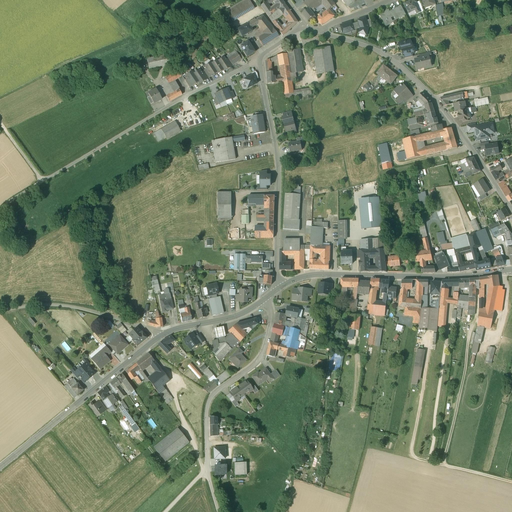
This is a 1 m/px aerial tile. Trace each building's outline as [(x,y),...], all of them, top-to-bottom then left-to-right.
[(248,0),(244,0),(226,11),(233,22),(254,9),(248,0)] [(281,0),(276,0),(274,2),(276,5),(272,8),(275,12),(284,4),(281,0)] [(315,0),(314,1),(307,7),(308,9),(309,8),(311,11),(313,10),(322,2),(320,0),(315,0)] [(335,5),(330,0),(320,0),(322,2),(328,10),(329,9),(335,5)] [(409,1),(403,3),(405,8),(407,7),(409,13),(415,10),(417,14),(420,12),(416,3),(417,3),(417,2),(415,0),(413,0),(409,2),(409,1)] [(422,0),(425,8),(435,4),(433,0),(422,0)] [(270,10),(265,3),(261,6),(268,17),(275,12),(272,8),(270,10)] [(275,12),(268,17),(269,18),(272,23),(276,20),(283,15),(289,11),(284,4),(275,12)] [(308,9),(302,14),(308,22),(315,16),(313,14),(315,12),(313,10),(311,11),(309,8),(308,9)] [(389,13),(388,10),(381,14),(385,20),(384,21),(386,26),(393,22),(390,17),(393,16),(395,19),(403,16),(398,8),(389,13)] [(328,10),(316,19),(321,25),(324,24),(334,16),(329,9),(328,10)] [(289,11),(283,15),(285,18),(289,23),(290,23),(293,27),(297,23),(289,11)] [(262,16),(255,20),(257,25),(261,31),(255,35),(259,40),(259,41),(263,47),(278,37),(273,30),(262,16)] [(366,21),(365,18),(357,20),(358,22),(355,23),(357,29),(360,28),(358,33),(366,35),(368,28),(366,21)] [(255,20),(248,24),(250,28),(257,25),(255,20)] [(281,27),(276,20),(272,23),(279,33),(282,36),(293,27),(290,23),(289,23),(287,26),(285,24),(281,27)] [(353,30),(357,29),(355,23),(352,24),(351,22),(340,25),(341,27),(343,33),(343,34),(354,31),(353,30)] [(248,24),(237,30),(241,37),(243,36),(252,31),(250,28),(248,24)] [(239,46),(247,57),(255,52),(247,41),(239,46)] [(399,44),(400,50),(402,50),(402,49),(412,47),(410,41),(407,42),(399,44)] [(330,47),(313,50),(317,74),(334,72),(330,47)] [(412,47),(402,49),(402,50),(403,56),(412,53),(415,53),(413,47),(412,47)] [(299,50),(286,52),(286,54),(290,73),(296,72),(303,71),(299,50)] [(237,53),(228,59),(232,65),(241,59),(238,55),(237,53)] [(286,54),(277,55),(278,59),(279,67),(280,76),(274,76),(275,83),(281,83),(283,95),(293,93),(293,91),(291,82),(290,73),(286,54)] [(167,55),(147,59),(149,69),(172,65),(167,55)] [(420,59),(420,58),(415,60),(417,69),(418,69),(417,68),(422,67),(422,68),(431,66),(429,57),(429,56),(424,57),(423,58),(420,59)] [(225,60),(224,57),(218,61),(223,70),(224,71),(230,67),(225,60)] [(211,64),(217,72),(216,72),(217,73),(223,70),(218,61),(217,60),(211,64)] [(211,63),(204,67),(206,69),(210,76),(211,76),(216,72),(217,72),(211,64),(211,63)] [(397,76),(383,65),(377,73),(380,76),(382,78),(384,79),(386,81),(390,84),(397,76)] [(179,70),(165,79),(169,85),(173,92),(177,98),(184,94),(180,88),(178,89),(174,81),(179,78),(182,76),(179,70)] [(199,70),(194,74),(198,81),(198,82),(199,84),(205,80),(205,79),(200,72),(201,72),(199,70)] [(193,74),(192,72),(186,76),(187,78),(192,85),(198,82),(198,81),(194,74),(193,74)] [(270,77),(270,72),(265,73),(266,84),(275,83),(274,76),(270,77)] [(243,80),(247,88),(256,84),(255,80),(253,75),(252,76),(243,80)] [(165,79),(161,81),(164,88),(169,85),(165,79)] [(373,88),(368,83),(363,88),(364,89),(365,88),(368,92),(386,87),(383,84),(380,86),(378,84),(373,88)] [(169,85),(164,88),(162,89),(166,96),(173,92),(169,85)] [(402,86),(401,85),(394,90),(399,96),(394,100),(398,104),(404,100),(404,99),(411,94),(403,85),(402,86)] [(311,88),(301,90),(302,96),(312,95),(311,88)] [(156,89),(148,94),(149,96),(153,103),(153,104),(161,99),(156,89)] [(228,89),(215,94),(217,98),(216,98),(219,104),(231,98),(229,93),(228,89)] [(173,92),(166,96),(169,102),(177,98),(173,92)] [(422,93),(416,98),(418,101),(423,106),(425,106),(431,104),(430,100),(422,93)] [(457,94),(440,98),(441,103),(444,106),(449,105),(448,101),(458,99),(457,94)] [(461,103),(454,104),(455,112),(458,111),(465,110),(463,102),(461,103)] [(431,104),(425,106),(426,110),(419,112),(420,116),(424,115),(434,113),(431,104)] [(465,110),(458,111),(459,114),(458,115),(459,120),(463,120),(463,122),(468,121),(468,119),(470,119),(469,115),(468,115),(467,112),(466,109),(465,110)] [(434,113),(424,115),(426,121),(427,125),(427,126),(430,125),(431,128),(431,129),(432,133),(438,131),(443,130),(441,125),(438,126),(437,118),(436,118),(434,113)] [(255,116),(251,117),(254,134),(264,132),(261,115),(255,116)] [(290,115),(284,117),(282,117),(284,124),(294,122),(292,115),(290,115)] [(175,121),(161,129),(165,137),(167,139),(181,131),(175,121)] [(294,122),(284,124),(286,132),(288,131),(294,129),(294,130),(295,129),(294,122)] [(476,127),(474,127),(475,132),(476,136),(475,137),(475,139),(476,140),(476,141),(486,139),(490,138),(489,134),(491,134),(491,130),(493,130),(492,123),(476,127)] [(475,124),(467,125),(468,133),(475,132),(474,127),(476,127),(475,124)] [(457,148),(451,128),(443,130),(438,131),(439,135),(443,134),(446,142),(446,143),(448,150),(457,148)] [(153,134),(158,141),(165,137),(161,129),(153,134)] [(420,136),(415,137),(416,142),(423,141),(433,138),(433,136),(439,135),(438,131),(432,133),(420,136)] [(411,138),(403,140),(406,152),(407,159),(420,156),(426,155),(443,151),(442,146),(438,147),(437,145),(425,148),(419,147),(417,147),(416,142),(415,137),(411,138)] [(231,138),(211,141),(215,163),(235,160),(232,142),(231,138)] [(297,142),(288,144),(290,152),(302,150),(300,142),(303,142),(302,138),(297,139),(297,142)] [(387,143),(378,146),(382,165),(391,163),(399,161),(397,154),(389,156),(387,143)] [(446,143),(437,145),(438,147),(442,146),(443,151),(448,150),(446,143)] [(488,145),(485,145),(485,149),(486,156),(498,154),(497,144),(488,145)] [(406,152),(397,154),(399,161),(407,159),(406,152)] [(480,171),(473,158),(466,160),(467,162),(470,170),(471,172),(472,175),(480,171)] [(509,171),(503,174),(506,179),(511,176),(511,174),(511,164),(511,165),(508,159),(504,162),(509,171)] [(208,163),(198,166),(199,172),(209,169),(208,163)] [(499,165),(489,171),(492,175),(496,172),(502,169),(499,165)] [(498,175),(494,178),(497,184),(503,181),(506,179),(503,174),(502,173),(498,175)] [(266,176),(260,176),(260,185),(260,186),(267,186),(270,185),(270,175),(266,176)] [(489,191),(482,180),(474,185),(480,196),(481,196),(485,194),(489,191)] [(511,194),(511,195),(509,191),(508,191),(504,185),(500,187),(504,194),(509,202),(511,199),(511,194)] [(231,220),(231,191),(217,191),(218,220),(231,220)] [(425,192),(418,194),(420,204),(428,202),(425,192)] [(294,194),(285,194),(284,219),(299,220),(300,195),(294,194)] [(261,196),(248,196),(248,204),(248,206),(255,206),(255,205),(261,205),(261,196)] [(274,196),(261,196),(261,205),(266,205),(266,214),(274,214),(274,196)] [(379,197),(359,199),(361,229),(382,227),(379,197)] [(502,220),(509,216),(504,209),(497,213),(502,220)] [(266,214),(266,216),(257,216),(257,221),(266,222),(265,226),(255,226),(255,231),(255,238),(273,238),(273,219),(274,214),(266,214)] [(299,220),(284,219),(283,229),(299,230),(300,220),(299,220)] [(475,233),(479,231),(475,220),(470,222),(475,233)] [(338,240),(344,240),(347,240),(347,221),(338,221),(338,240)] [(427,238),(423,221),(418,222),(421,238),(422,239),(427,238)] [(509,230),(504,224),(501,225),(505,232),(509,230)] [(501,225),(490,230),(493,237),(504,233),(505,232),(501,225)] [(321,228),(311,227),(311,234),(310,246),(321,246),(322,228),(321,228)] [(492,250),(484,229),(479,231),(475,233),(479,241),(481,246),(483,251),(485,253),(492,250)] [(478,263),(476,254),(475,250),(475,249),(478,248),(481,246),(479,241),(475,233),(467,236),(470,246),(471,252),(473,261),(475,269),(476,271),(480,270),(479,265),(478,263)] [(459,249),(470,246),(467,236),(466,234),(451,238),(452,244),(454,250),(459,249)] [(425,251),(414,253),(415,262),(420,261),(424,260),(432,259),(431,255),(429,247),(428,242),(427,238),(422,239),(425,251)] [(295,240),(283,240),(283,250),(280,250),(280,264),(284,264),(285,259),(285,254),(296,255),(295,262),(295,263),(293,263),(293,264),(291,264),(291,270),(304,270),(304,259),(310,260),(310,254),(310,246),(300,245),(300,240),(296,240),(296,239),(295,239),(295,240)] [(383,239),(360,241),(360,251),(384,249),(383,239)] [(321,246),(310,246),(310,254),(315,255),(315,254),(320,254),(321,254),(329,254),(330,247),(321,246)] [(459,249),(454,250),(455,255),(455,256),(458,255),(471,252),(470,246),(459,249)] [(481,246),(478,248),(483,260),(487,259),(485,253),(483,251),(481,246)] [(384,249),(360,251),(361,258),(368,258),(377,257),(378,259),(377,267),(373,267),(373,272),(386,272),(385,262),(384,249)] [(352,251),(341,251),(341,264),(352,264),(352,251)] [(441,270),(448,267),(444,257),(442,253),(434,257),(439,271),(441,270)] [(245,255),(240,255),(240,254),(240,255),(234,254),(234,270),(245,270),(245,263),(250,263),(250,262),(262,263),(262,257),(245,256),(245,255)] [(329,254),(321,254),(321,255),(321,260),(320,260),(320,261),(317,261),(317,263),(316,263),(316,260),(315,260),(315,255),(310,254),(310,260),(310,269),(329,270),(329,265),(329,254)] [(497,261),(495,261),(493,261),(493,262),(494,268),(505,266),(502,260),(501,257),(500,254),(495,256),(497,261)] [(399,256),(388,257),(388,262),(389,267),(400,266),(399,256)] [(448,257),(448,256),(444,257),(448,267),(447,272),(452,272),(452,267),(448,257)] [(368,258),(361,258),(361,261),(359,261),(359,266),(361,266),(361,272),(373,272),(373,267),(369,267),(368,258)] [(483,260),(482,260),(483,264),(479,265),(480,270),(491,268),(490,262),(489,259),(487,260),(487,259),(483,260)] [(424,260),(420,261),(421,273),(435,273),(434,267),(425,267),(424,260)] [(461,264),(460,264),(458,264),(458,267),(459,272),(470,270),(468,262),(461,264)] [(273,270),(265,271),(265,276),(263,276),(262,279),(259,279),(259,283),(264,284),(271,285),(273,270)] [(498,275),(488,277),(489,282),(490,288),(499,286),(498,275)] [(488,277),(479,278),(480,278),(480,279),(479,289),(479,298),(479,302),(479,309),(483,309),(484,295),(483,283),(489,282),(488,277)] [(348,279),(341,279),(340,299),(347,299),(347,295),(348,295),(349,292),(347,292),(347,287),(348,279)] [(358,279),(348,279),(347,287),(354,287),(358,287),(358,281),(358,279)] [(459,280),(442,281),(441,289),(441,288),(441,291),(448,292),(448,287),(454,286),(454,288),(454,293),(458,293),(459,292),(459,288),(459,280),(459,279),(459,280)] [(480,279),(469,279),(470,288),(469,290),(469,299),(468,306),(475,307),(475,289),(479,289),(480,279)] [(412,280),(402,280),(401,289),(406,289),(412,289),(412,287),(412,280)] [(428,280),(417,280),(416,286),(416,287),(416,293),(421,293),(422,286),(428,286),(428,280)] [(370,282),(358,281),(358,287),(357,294),(369,295),(370,287),(370,286),(370,282)] [(440,296),(441,291),(441,288),(441,282),(431,281),(430,286),(430,295),(440,296)] [(329,284),(319,283),(318,293),(328,294),(328,292),(329,284)] [(216,284),(206,286),(206,288),(208,295),(208,296),(216,294),(218,294),(216,284)] [(499,286),(490,288),(489,295),(488,298),(487,308),(488,310),(494,310),(502,312),(505,290),(502,290),(503,287),(499,286)] [(383,303),(374,302),(376,287),(370,287),(369,295),(368,300),(367,313),(367,314),(374,315),(385,316),(386,303),(383,303)] [(396,288),(388,287),(388,290),(387,294),(387,297),(395,298),(396,288)] [(303,290),(293,289),(292,300),(306,301),(307,296),(307,289),(303,289),(303,290)] [(406,291),(406,289),(401,289),(399,307),(405,307),(404,315),(413,316),(420,317),(422,296),(416,296),(415,301),(406,300),(405,299),(406,291)] [(252,291),(240,290),(240,295),(240,302),(246,302),(247,298),(251,298),(252,291)] [(448,292),(441,291),(440,296),(439,306),(446,307),(446,303),(447,298),(448,292)] [(453,299),(450,299),(450,303),(458,304),(458,295),(458,293),(454,293),(453,299)] [(462,296),(460,296),(460,295),(458,295),(458,304),(458,306),(461,306),(468,307),(468,306),(469,299),(467,299),(466,299),(462,300),(462,296)] [(427,308),(427,296),(422,296),(420,317),(419,324),(418,323),(417,329),(437,332),(437,326),(439,310),(427,308)] [(216,297),(209,299),(213,316),(222,314),(219,297),(216,297)] [(164,300),(160,300),(162,313),(167,312),(166,311),(173,309),(171,300),(164,301),(164,300)] [(200,309),(199,302),(195,304),(196,311),(198,319),(206,317),(205,313),(207,313),(206,308),(200,309)] [(446,307),(439,306),(439,310),(437,326),(444,327),(446,307)] [(299,309),(288,307),(286,316),(288,316),(292,317),(297,318),(299,309)] [(189,312),(189,308),(184,309),(185,313),(180,314),(182,322),(191,320),(190,312),(189,312)] [(483,309),(479,309),(479,315),(477,326),(484,327),(490,329),(494,310),(488,310),(483,309)] [(285,314),(276,313),(274,324),(282,326),(283,322),(285,314)] [(354,315),(350,314),(349,315),(348,329),(354,330),(359,330),(360,316),(354,315)] [(297,318),(292,317),(290,323),(289,328),(290,328),(299,330),(306,332),(309,323),(310,317),(306,316),(305,320),(297,318)] [(161,318),(156,319),(156,322),(153,322),(149,321),(148,326),(158,328),(162,327),(161,318)] [(256,318),(236,324),(247,335),(251,330),(249,327),(250,327),(250,326),(258,324),(256,318)] [(371,321),(368,344),(373,345),(380,346),(382,328),(376,328),(377,325),(375,325),(375,321),(371,321)] [(236,324),(228,331),(230,334),(239,343),(247,335),(236,324)] [(284,327),(274,325),(272,333),(279,334),(282,335),(284,327)] [(126,330),(122,326),(118,330),(122,334),(126,330)] [(477,326),(474,342),(479,343),(481,344),(484,327),(477,326)] [(218,338),(224,337),(225,336),(223,327),(213,329),(216,339),(218,338)] [(289,328),(284,327),(282,335),(285,336),(288,337),(290,328),(289,328)] [(288,337),(286,343),(283,343),(283,345),(286,346),(285,347),(296,349),(297,350),(299,342),(296,342),(299,330),(290,328),(288,337)] [(134,331),(129,336),(133,340),(132,340),(137,347),(147,338),(144,335),(145,334),(144,333),(143,334),(141,332),(140,333),(138,330),(137,329),(136,329),(135,329),(135,330),(134,331)] [(279,334),(272,333),(270,342),(277,344),(279,334)] [(192,334),(184,340),(185,342),(184,342),(187,345),(188,345),(190,348),(194,345),(194,346),(199,343),(195,338),(195,337),(192,334)] [(195,337),(195,338),(199,343),(199,344),(204,341),(200,334),(195,337)] [(230,334),(224,339),(224,337),(218,338),(218,340),(217,341),(217,340),(212,341),(214,349),(211,350),(218,361),(230,348),(232,351),(239,343),(230,334)] [(92,344),(96,339),(91,335),(88,340),(92,344)] [(119,336),(109,345),(110,346),(110,347),(113,350),(117,354),(127,345),(119,336)] [(162,341),(158,345),(167,354),(170,350),(166,346),(164,344),(165,343),(162,341)] [(61,344),(67,352),(71,350),(65,342),(61,344)] [(277,344),(270,342),(267,356),(275,357),(276,353),(273,352),(274,349),(284,351),(285,347),(286,346),(283,345),(277,344)] [(296,349),(285,347),(284,351),(283,356),(290,358),(290,356),(294,357),(296,349)] [(489,347),(485,362),(491,364),(495,348),(489,347)] [(56,348),(53,351),(58,357),(61,354),(56,348)] [(103,349),(91,359),(100,369),(109,361),(105,356),(108,354),(103,349)] [(239,349),(228,359),(232,363),(233,361),(239,367),(246,360),(240,354),(242,352),(239,349)] [(426,351),(418,350),(412,384),(418,385),(419,380),(421,380),(426,351)] [(148,354),(139,361),(144,368),(150,364),(154,361),(148,354)] [(90,365),(85,359),(82,361),(85,365),(86,364),(88,367),(90,365)] [(144,368),(139,361),(135,363),(136,364),(141,371),(144,368)] [(169,380),(154,361),(150,364),(157,373),(148,380),(150,383),(156,391),(162,385),(169,380)] [(198,379),(202,377),(192,363),(188,365),(198,379)] [(85,365),(82,368),(90,378),(94,374),(88,367),(86,364),(85,365)] [(141,371),(136,364),(133,366),(136,371),(136,372),(137,372),(139,375),(142,372),(141,371)] [(77,372),(74,368),(70,371),(77,378),(79,377),(76,373),(77,372)] [(77,372),(76,373),(79,377),(84,383),(90,378),(82,368),(77,372)] [(130,369),(125,371),(131,380),(133,379),(135,377),(133,373),(130,369)] [(213,375),(208,369),(203,372),(209,379),(213,375)] [(265,369),(258,374),(257,373),(252,377),(258,385),(267,379),(269,382),(272,379),(273,379),(269,375),(265,369)] [(276,370),(269,375),(273,379),(272,379),(273,381),(280,376),(276,370)] [(142,372),(139,375),(137,372),(136,372),(136,371),(133,373),(135,377),(136,378),(137,377),(140,382),(143,380),(146,378),(142,372)] [(226,372),(216,379),(220,384),(230,377),(226,372)] [(122,374),(116,379),(120,384),(123,382),(127,387),(126,387),(129,391),(131,393),(132,393),(134,391),(122,374)] [(216,379),(213,375),(209,379),(208,379),(210,382),(213,380),(214,382),(217,386),(220,384),(216,379)] [(74,379),(68,384),(71,389),(77,395),(83,391),(74,379)] [(120,384),(116,379),(110,384),(118,393),(121,391),(120,390),(118,386),(120,384)] [(214,382),(213,380),(210,382),(202,389),(208,394),(217,386),(214,382)] [(246,381),(238,387),(244,396),(252,391),(253,390),(251,388),(246,381)] [(127,387),(123,382),(120,384),(126,393),(129,391),(126,387),(127,387)] [(162,385),(156,391),(166,403),(173,398),(162,385)] [(238,387),(229,393),(234,400),(236,402),(244,396),(238,387)] [(104,388),(97,393),(107,407),(111,404),(111,405),(116,402),(112,396),(108,399),(104,394),(107,392),(104,388)] [(77,395),(71,389),(68,392),(73,398),(77,395)] [(97,403),(93,406),(91,404),(89,406),(96,415),(102,411),(100,408),(97,403)] [(131,419),(125,410),(122,412),(122,413),(128,421),(131,419)] [(217,418),(209,417),(210,425),(217,425),(218,425),(218,422),(217,422),(217,418)] [(177,429),(154,448),(165,461),(188,443),(177,429)] [(224,448),(214,449),(215,459),(224,458),(224,448)] [(245,462),(234,462),(234,475),(246,475),(245,462)] [(225,466),(215,466),(215,475),(226,474),(225,466)]
